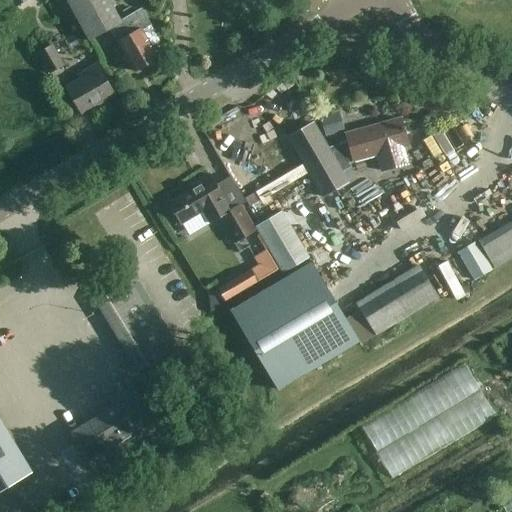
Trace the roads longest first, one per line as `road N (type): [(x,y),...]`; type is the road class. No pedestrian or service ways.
road 1 (unclassified): [(0,210),(357,0)]
road 2 (tertiary): [(511,80),(431,50),(388,0)]
